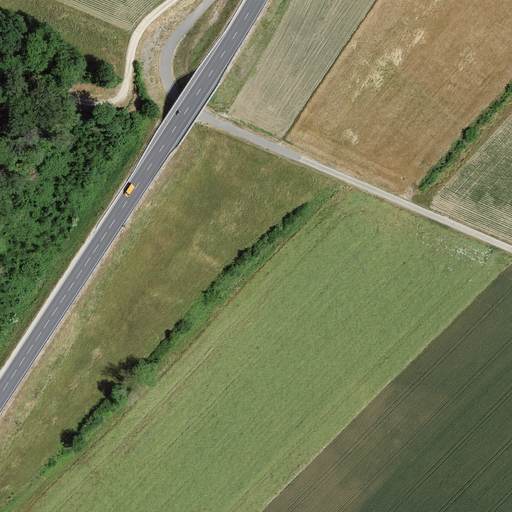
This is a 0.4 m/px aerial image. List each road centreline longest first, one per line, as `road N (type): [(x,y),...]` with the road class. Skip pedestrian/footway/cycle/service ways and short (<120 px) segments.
road 1 (track): [(208,0),(166,56),(169,85),(184,105),(511,248)]
road 2 (primary): [(0,395),(254,0)]
road 3 (track): [(174,0),(134,40),(122,96),(105,104),(0,88)]
